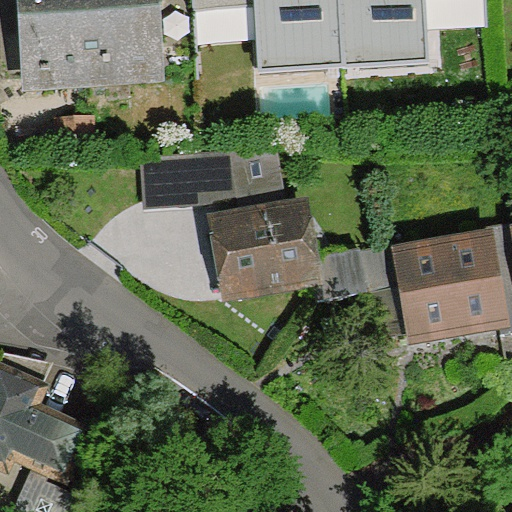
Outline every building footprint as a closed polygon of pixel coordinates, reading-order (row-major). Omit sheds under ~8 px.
[(166,0),(36,0),(41,94),(171,87),(166,0)] [(194,0),(197,43),(257,39),(259,74),(346,69),(341,0),(194,0)] [(341,0),(346,69),(428,65),(427,30),(485,27),(483,0),(341,0)] [(287,195),(286,152),(151,155),(152,199),(287,195)] [(318,209),(215,225),(230,309),(320,296),(321,308),(374,299),(367,257),(327,262),(318,209)] [(511,314),(501,248),(408,264),(415,310),(422,348),(511,333),(511,314)] [(96,438),(44,413),(53,395),(0,369),(0,472),(11,478),(18,464),(72,489),(96,438)] [(78,502),(35,481),(19,511),(79,511),(81,509),(78,502)]
